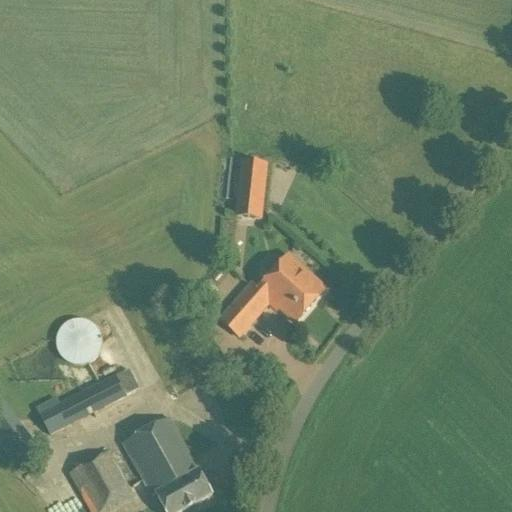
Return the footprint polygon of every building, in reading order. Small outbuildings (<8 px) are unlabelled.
[(262,222),(268,166),(241,163),(235,219),(262,222)] [(288,257),(260,288),(275,302),(298,323),(326,292),(288,257)] [(218,290),(229,277),(218,268),(203,285),(212,293),(216,289),(218,290)] [(260,288),(253,282),(252,284),(219,322),(239,340),(275,302),(260,288)] [(77,321),(73,322),(69,323),(66,325),(63,327),(60,330),(58,333),(57,337),(56,340),(55,344),(56,348),(57,352),(58,355),(60,358),(63,361),(66,363),(70,365),(73,366),(77,367),(81,367),(85,366),(88,364),(92,362),(95,360),(97,357),(99,353),(100,350),(101,346),(101,342),(100,338),(99,334),(97,331),(95,328),(92,325),(88,323),(85,322),(81,321),(77,321)] [(50,438),(126,398),(116,377),(38,416),(50,438)] [(185,511),(212,497),(198,473),(199,472),(172,421),(122,446),(142,483),(130,490),(109,453),(68,476),(87,510),(83,511),(112,511),(135,500),(137,504),(150,496),(151,499),(156,496),(164,511),(185,511)]
